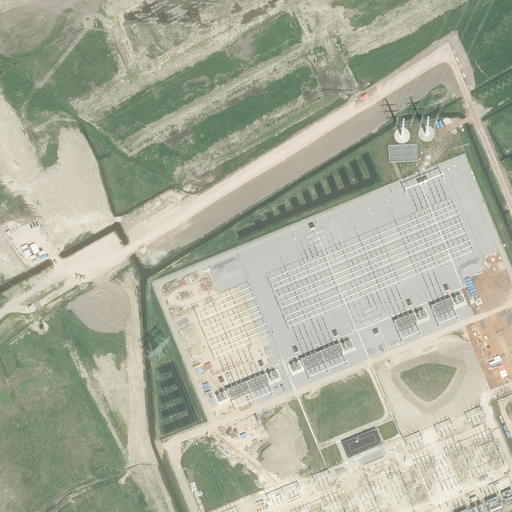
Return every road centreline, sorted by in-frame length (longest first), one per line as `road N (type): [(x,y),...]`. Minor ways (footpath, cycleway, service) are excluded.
road 1 (unclassified): [(108,262),(447,51)]
road 2 (track): [(511,207),(447,51)]
road 3 (unclassified): [(0,336),(108,262)]
road 4 (unclassified): [(108,262),(87,265),(0,327)]
